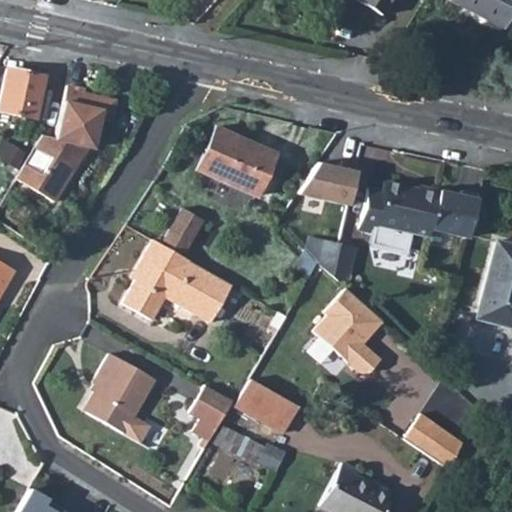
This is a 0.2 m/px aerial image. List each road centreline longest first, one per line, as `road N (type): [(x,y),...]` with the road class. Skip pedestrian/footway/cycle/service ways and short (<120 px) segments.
road 1 (residential): [(144,511),(55,454),(14,384),(15,369),(70,267),(148,157),(193,62)]
road 2 (tertiary): [(511,134),(193,62)]
road 3 (tertiary): [(193,62),(0,19)]
